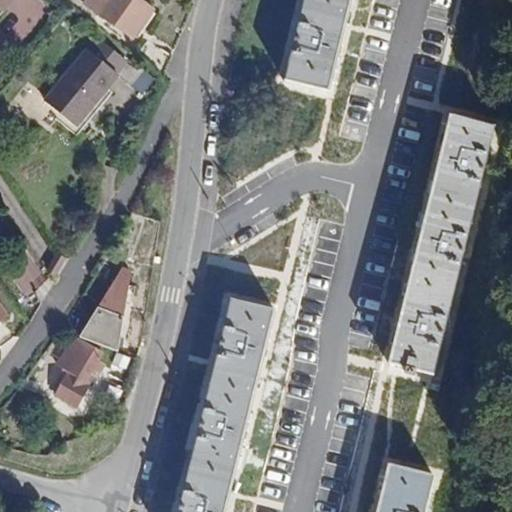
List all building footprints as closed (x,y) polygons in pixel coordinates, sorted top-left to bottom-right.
[(11,2),(8,0),(0,0),(0,10),(3,12),(11,2)] [(139,0),(107,0),(99,12),(132,38),(153,10),(139,0)] [(307,0),(287,84),(330,95),(353,0),(307,0)] [(133,54),(161,78),(162,77),(171,54),(147,37),(133,54)] [(118,75),(87,50),(46,102),(76,127),(118,75)] [(435,375),(495,129),(451,119),(391,365),(435,375)] [(121,268),(80,337),(118,351),(131,273),(121,268)] [(227,511),(277,313),(231,302),(179,511),(227,511)] [(56,394),(79,406),(90,386),(88,385),(94,374),(99,376),(104,365),(98,362),(103,351),(87,343),(70,374),(68,373),(56,394)] [(426,511),(435,479),(390,468),(379,511),(426,511)]
